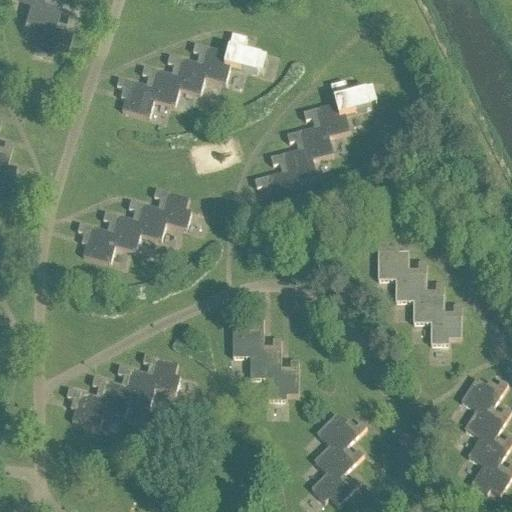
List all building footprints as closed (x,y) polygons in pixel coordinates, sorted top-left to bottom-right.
[(31,0),(26,20),(43,25),(45,18),(57,22),(63,0),(31,0)] [(66,24),(57,22),(45,18),(43,25),(37,46),(55,51),(57,45),(68,48),(77,15),(69,13),(66,24)] [(233,40),(228,59),(229,60),(225,71),(231,73),(257,80),(262,62),(244,57),(247,44),(233,40)] [(194,59),(204,62),(202,70),(199,84),(205,85),(226,91),(231,73),(225,71),(229,60),(228,59),(207,54),(196,51),(194,59)] [(205,85),(199,84),(202,70),(170,62),(168,70),(179,73),(177,82),(173,95),(180,97),(201,102),(205,85)] [(180,97),(173,95),(177,82),(145,74),(143,82),(154,85),(151,94),(148,106),(155,108),(176,114),(180,97)] [(155,108),(148,106),(151,94),(119,85),(117,93),(128,96),(123,118),(150,125),(155,108)] [(346,88),(331,92),(336,111),(337,111),(340,122),(345,121),(346,121),(372,114),(367,96),(349,101),(346,88)] [(336,111),(304,119),(306,127),(317,125),(319,134),(323,146),(329,145),(350,139),(346,121),(345,121),(340,122),(337,111),(336,111)] [(329,145),(323,146),(319,134),(287,142),(290,150),(301,147),(303,156),(306,169),(313,167),(334,162),(329,145)] [(1,160),(0,159),(0,181),(3,183),(12,151),(4,149),(1,160)] [(303,156),(271,165),(273,173),(284,170),(287,179),(290,191),(297,190),(318,184),(313,167),(306,169),(303,156)] [(12,185),(3,183),(0,181),(0,211),(2,212),(3,206),(15,209),(23,176),(15,174),(12,185)] [(297,190),(290,191),(287,179),(255,187),(257,195),(268,192),(274,214),(301,207),(297,190)] [(186,217),(190,205),(157,197),(154,205),(165,208),(163,217),(160,229),(166,231),(187,236),(192,218),(186,217)] [(163,217),(131,208),(129,216),(140,219),(138,228),(134,240),(141,242),(162,248),(166,231),(160,229),(163,217)] [(138,228),(106,219),(104,228),(115,230),(112,239),(109,252),(116,254),(136,259),(141,242),(134,240),(138,228)] [(81,231),(78,239),(89,242),(83,263),(111,271),(116,254),(109,252),(112,239),(81,231)] [(378,287),(396,287),(396,280),(409,280),(409,259),(390,259),(390,251),(378,251),(378,287)] [(418,280),(409,280),(396,280),(396,287),(396,309),(413,309),(413,302),(427,302),(427,269),(418,269),(418,280)] [(413,302),(413,309),(414,331),(431,330),(431,324),(444,324),(444,291),(436,291),(436,302),(427,302),(413,302)] [(453,324),(444,324),(431,324),(431,330),(431,352),(450,352),(450,346),(462,346),(462,312),(453,312),(453,324)] [(255,336),(233,336),(233,365),(251,365),(251,358),(264,358),(264,325),(255,325),(255,336)] [(273,358),(264,358),(251,358),(251,365),(251,386),(268,386),(268,379),(281,379),(281,346),(273,346),(273,358)] [(155,373),(152,382),(149,394),(155,396),(176,402),(181,384),(176,382),(178,371),(145,362),(143,370),(155,373)] [(291,379),(281,379),(268,379),(268,386),(268,408),(287,408),(287,402),(299,402),(299,368),(291,368),(291,379)] [(155,396),(149,394),(152,382),(121,373),(119,381),(130,384),(127,393),(124,406),(130,408),(151,413),(155,396)] [(124,406),(127,393),(96,385),(94,393),(105,396),(102,405),(99,417),(104,419),(125,425),(130,408),(124,406)] [(461,409),(476,419),(480,413),(491,420),(509,392),(501,387),(495,397),(477,385),(461,409)] [(69,404),(80,407),(74,429),(100,436),(104,419),(99,417),(102,405),(71,396),(69,404)] [(499,424),(491,420),(480,413),(476,419),(465,437),(480,446),(483,440),(494,447),(511,419),(505,415),(499,424)] [(317,441),(330,453),(335,448),(344,458),(367,434),(361,429),(353,437),(337,421),(317,441)] [(483,440),(480,446),(468,464),(483,474),(487,468),(498,475),(511,452),(511,444),(508,442),(502,452),(494,447),(483,440)] [(335,448),(330,453),(314,469),(327,481),(332,476),(341,485),(364,462),(358,456),(350,464),(344,458),(335,448)] [(487,468),(483,474),(471,492),(487,502),(490,497),(501,503),(511,485),(511,470),(506,480),(498,475),(487,468)] [(332,476),(327,481),(312,496),(325,510),(329,506),(335,511),(339,511),(361,490),(356,484),(348,492),(341,485),(332,476)]
